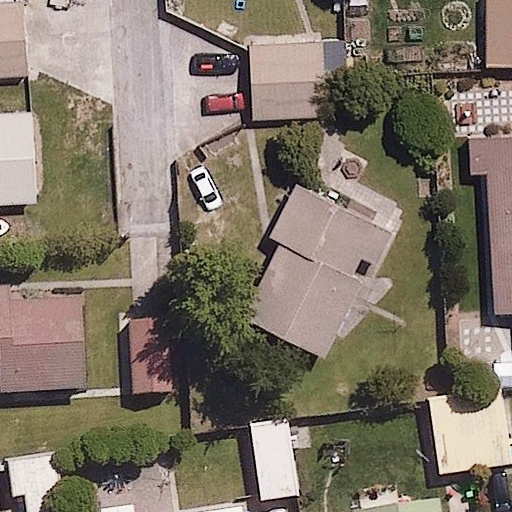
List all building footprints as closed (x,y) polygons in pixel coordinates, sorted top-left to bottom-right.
[(22,0),(0,0),(0,73),(28,72),(22,0)] [(511,0),(489,0),(489,55),(511,54),(511,0)] [(328,37),(252,39),(254,113),(329,112),(328,37)] [(0,199),(40,198),(36,106),(0,108),(0,199)] [(511,127),(480,130),(496,302),(511,300),(511,127)] [(401,229),(295,176),(269,227),(282,234),(247,305),(330,346),(366,272),(354,266),(362,250),(385,261),(401,229)] [(6,285),(0,285),(0,371),(1,371),(2,386),(95,381),(91,298),(7,303),(6,285)] [(173,316),(132,318),(135,394),(177,392),(173,316)] [(511,441),(503,381),(429,392),(441,469),(511,458),(511,441)] [(295,413),(249,420),(260,495),(306,488),(295,413)] [(58,452),(12,458),(17,491),(31,489),(34,511),(61,511),(66,511),(58,452)] [(452,511),(450,496),(403,502),(400,477),(359,483),(363,508),(340,511),(452,511)] [(102,511),(245,511),(244,502),(168,511),(138,511),(136,497),(101,502),(102,511)]
